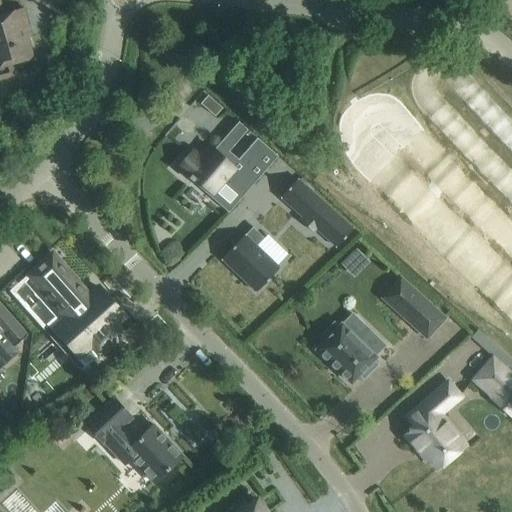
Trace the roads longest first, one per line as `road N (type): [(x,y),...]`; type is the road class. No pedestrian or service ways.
road 1 (unclassified): [(359,511),(332,470),(41,170)]
road 2 (unclassified): [(511,59),(468,28),(258,0)]
road 3 (unclassified): [(41,170),(98,84),(120,0)]
